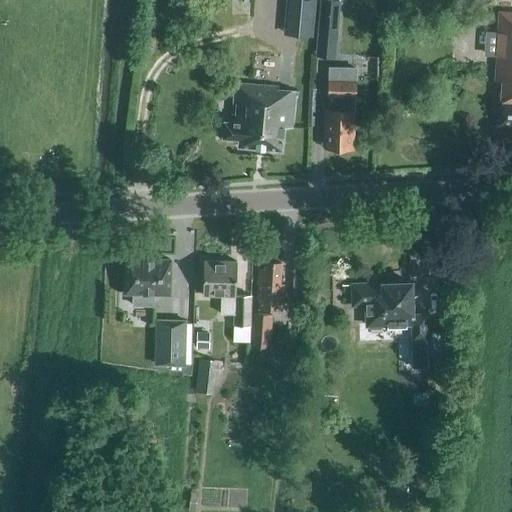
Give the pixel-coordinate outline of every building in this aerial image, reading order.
[(315,0),(289,0),(287,22),(313,24),(315,0)] [(340,1),(333,0),(319,0),(314,57),(335,59),(340,1)] [(511,12),(498,12),(497,32),(495,57),(494,81),(501,81),(499,124),(511,124),(511,12)] [(495,57),(497,32),(485,32),(484,57),(495,57)] [(377,58),(361,57),(361,82),(376,82),(377,58)] [(325,111),(324,143),(330,143),(330,150),(346,151),(346,143),(352,144),(353,112),(353,98),(355,98),(356,69),(327,68),(327,98),(328,98),(328,111),(325,111)] [(291,128),(294,95),(294,92),(277,90),(277,87),(234,84),(231,122),(223,121),(222,138),(238,139),(237,146),(281,150),(283,127),(291,128)] [(306,248),(299,248),(298,263),(294,262),(292,287),(304,288),(306,248)] [(169,294),(170,260),(125,258),(124,292),(132,293),(132,305),(153,306),(153,293),(169,294)] [(250,326),(250,296),(235,295),(236,261),(203,260),(202,295),(221,296),(221,314),(234,314),(234,325),(250,326)] [(278,300),(280,263),(264,262),(264,270),(258,270),(257,300),(258,300),(257,307),(268,308),(267,312),(281,313),(282,300),(278,300)] [(410,283),(352,285),(353,305),(366,305),(367,325),(411,324),(412,340),(427,339),(426,314),(411,315),(410,283)] [(269,347),(272,314),(253,313),(251,345),(269,347)] [(183,365),(185,321),(156,320),(155,364),(183,365)] [(212,394),(216,361),(199,359),(195,392),(212,394)] [(417,508),(417,472),(396,472),(396,508),(417,508)] [(191,493),(189,511),(195,511),(198,493),(191,493)]
